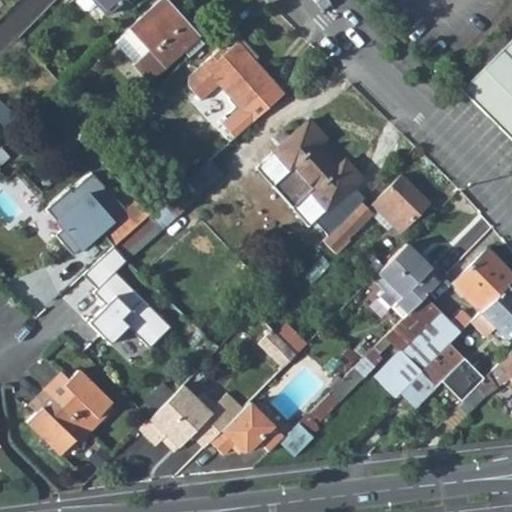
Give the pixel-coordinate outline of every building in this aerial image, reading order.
[(123,0),(90,0),(106,17),(123,0)] [(148,80),(195,36),(161,0),(160,0),(113,42),(148,80)] [(511,31),(500,45),(511,57),(511,31)] [(241,110),(272,82),(236,42),(216,59),(211,54),(189,75),(203,89),(213,80),(241,110)] [(511,57),(500,45),(459,86),(511,139),(511,57)] [(161,104),(150,91),(102,134),(112,148),(161,104)] [(302,222),(311,213),(330,234),(361,203),(363,200),(351,185),(358,178),(342,161),(335,168),(315,145),(322,138),(306,121),(255,168),(302,222)] [(123,257),(125,260),(222,174),(210,160),(149,213),(112,245),(123,257)] [(91,169),(47,207),(81,247),(100,231),(125,209),(91,169)] [(396,232),(425,204),(399,176),(370,206),(396,232)] [(149,213),(137,199),(125,209),(100,231),(112,245),(149,213)] [(334,254),(372,214),(361,203),(330,234),(321,243),(334,254)] [(406,244),(430,268),(435,264),(410,239),(406,244)] [(385,291),(391,286),(413,308),(424,296),(446,275),(435,264),(430,268),(406,244),(372,278),(385,291)] [(167,324),(111,269),(123,257),(112,245),(81,274),(93,286),(89,290),(102,302),(84,320),(106,342),(124,324),(146,345),(167,324)] [(511,278),(511,276),(486,249),(451,283),(479,312),(506,284),(511,278)] [(511,331),(511,290),(506,284),(479,312),(469,322),(468,323),(485,339),(494,328),(505,338),(511,331)] [(413,308),(391,286),(385,291),(406,314),(413,308)] [(406,314),(377,343),(325,395),(335,404),(381,358),(377,354),(388,343),(397,354),(373,377),(393,398),(397,394),(447,343),(468,323),(469,322),(458,311),(448,321),(424,296),(413,308),(406,314)] [(258,342),(283,367),(297,353),(272,328),(258,342)] [(447,343),(397,394),(411,407),(437,381),(458,402),(473,386),(480,379),(447,343)] [(511,347),(496,363),(511,386),(511,347)] [(96,417),(110,403),(76,371),(67,380),(62,384),(55,378),(44,389),(32,401),(39,408),(35,413),(26,422),(60,455),(73,441),(76,444),(88,432),(99,420),(96,417)] [(67,380),(60,373),(55,378),(62,384),(67,380)] [(458,402),(455,405),(462,412),(480,393),(473,386),(458,402)] [(193,403),(178,389),(149,419),(135,433),(149,448),(155,442),(160,438),(173,451),(185,439),(199,452),(205,445),(238,412),(223,397),(212,409),(200,397),(193,403)] [(335,404),(325,395),(303,416),(313,426),(335,404)] [(32,401),(28,406),(35,413),(39,408),(32,401)] [(238,412),(205,445),(218,458),(229,447),(237,455),(243,454),(253,445),(264,455),(279,440),(245,405),(238,412)] [(155,442),(169,455),(173,451),(160,438),(155,442)]
